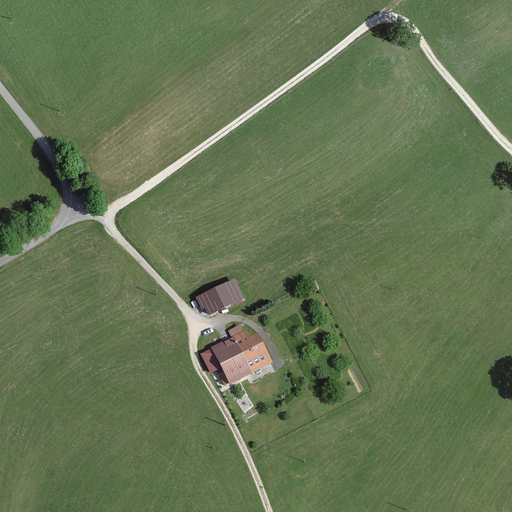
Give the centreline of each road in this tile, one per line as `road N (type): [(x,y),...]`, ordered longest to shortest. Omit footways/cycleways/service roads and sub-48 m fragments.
road 1 (track): [(511,146),(410,24),(386,18),(103,220)]
road 2 (track): [(270,511),(199,370),(197,325)]
road 3 (unclassified): [(103,220),(73,197),(47,146),(0,85)]
road 4 (unclassified): [(197,325),(103,220)]
